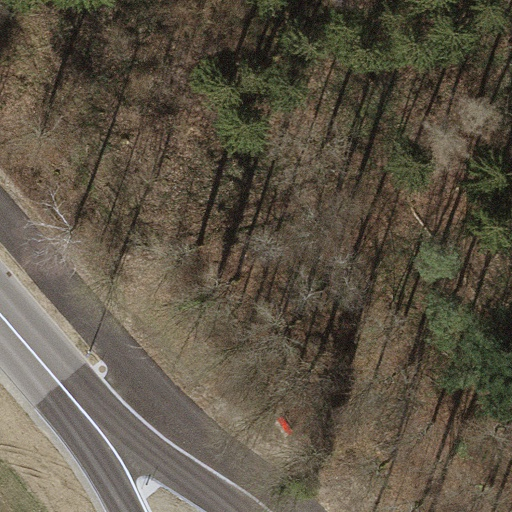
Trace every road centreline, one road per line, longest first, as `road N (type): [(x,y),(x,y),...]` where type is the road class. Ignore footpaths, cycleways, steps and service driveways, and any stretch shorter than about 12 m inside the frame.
road 1 (track): [(141,475),(174,411),(173,337),(15,0)]
road 2 (tertiary): [(172,511),(0,312)]
